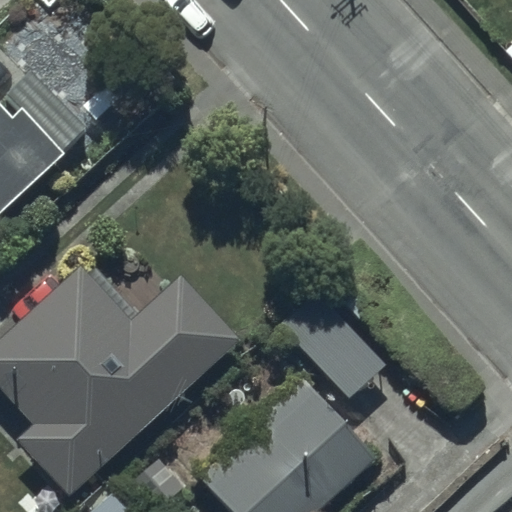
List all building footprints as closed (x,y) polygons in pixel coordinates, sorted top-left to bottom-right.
[(0,204),(63,146),(22,101),(10,111),(0,99),(0,204)] [(0,382),(33,419),(15,435),(68,492),(240,332),(180,268),(137,308),(96,263),(90,269),(79,257),(0,331),(0,382)] [(388,359),(314,283),(277,319),(351,395),(388,359)] [(311,511),(376,451),(300,371),(195,469),(235,511),(311,511)] [(132,511),(109,488),(106,491),(102,487),(75,511),(132,511)]
